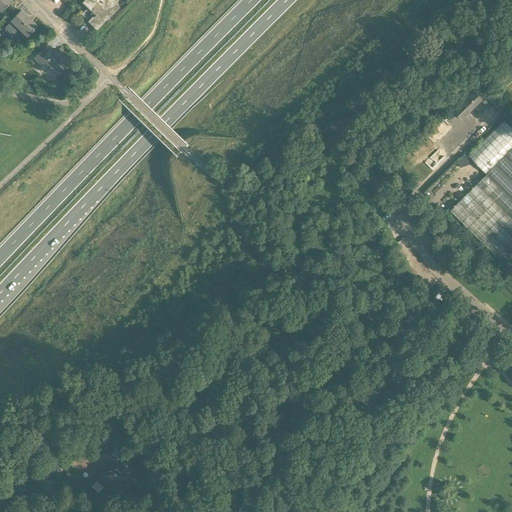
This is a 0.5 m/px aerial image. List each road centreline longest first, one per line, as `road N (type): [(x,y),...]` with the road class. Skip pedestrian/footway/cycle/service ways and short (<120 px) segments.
road 1 (trunk): [(0,297),(290,0)]
road 2 (trunk): [(254,0),(0,260)]
road 3 (unclassified): [(472,305),(424,256),(337,124)]
road 4 (unclassified): [(337,124),(472,41),(511,4)]
